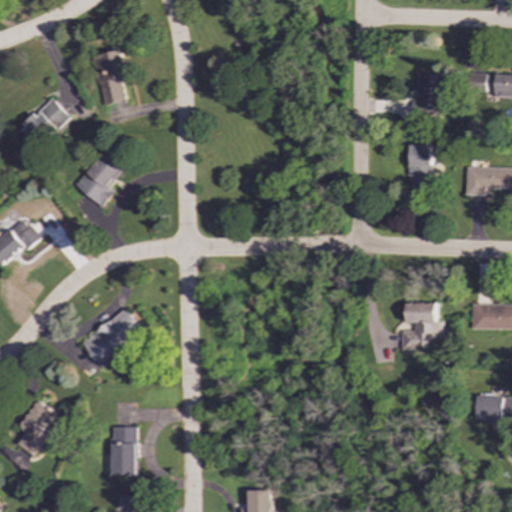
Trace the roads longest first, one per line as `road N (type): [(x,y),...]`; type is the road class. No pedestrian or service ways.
road 1 (residential): [(191,511),(188,250)]
road 2 (residential): [(188,250),(183,60),(169,0)]
road 3 (residential): [(362,247),(362,0)]
road 4 (residential): [(188,250),(132,256),(82,277),(0,363)]
road 5 (residential): [(511,252),(342,247)]
road 6 (residential): [(511,22),(363,18)]
road 7 (residential): [(320,247),(188,250)]
